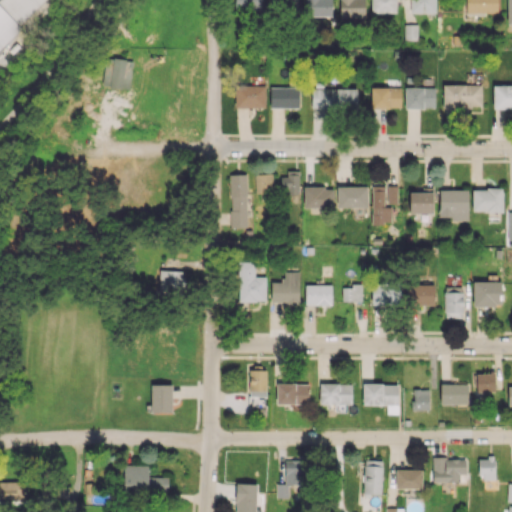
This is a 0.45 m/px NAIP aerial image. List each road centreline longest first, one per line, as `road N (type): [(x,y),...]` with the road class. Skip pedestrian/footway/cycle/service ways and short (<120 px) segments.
road 1 (residential): [(511,436),(0,443)]
road 2 (residential): [(214,0),(210,442)]
road 3 (residential): [(511,148),(139,148)]
road 4 (residential): [(511,345),(210,344)]
